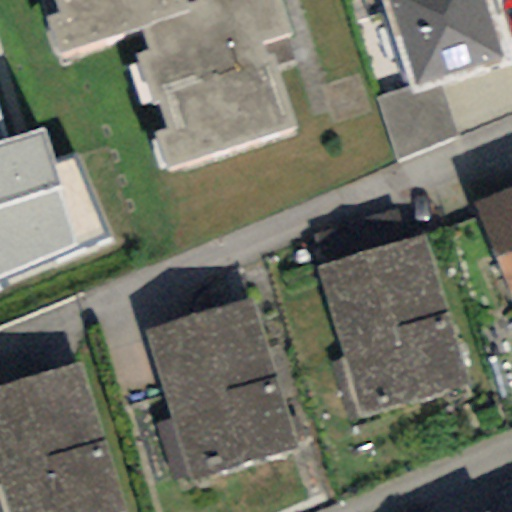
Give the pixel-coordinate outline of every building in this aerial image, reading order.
[(53,0),(58,14),(47,17),(59,54),(140,27),(188,12),(186,5),(184,0),(53,0)] [(195,0),(196,2),(186,5),(188,12),(140,27),(148,51),(131,57),(139,83),(144,82),(152,106),(158,104),(166,129),(153,133),(165,168),(296,127),(277,68),(294,63),(286,38),(291,36),(279,0),(195,0)] [(485,0),(374,0),(410,104),(443,93),(509,71),(485,0)] [(410,104),(381,116),(400,171),(463,148),(443,93),(410,104)] [(0,121),(0,284),(109,237),(75,159),(52,164),(42,128),(6,141),(0,121)] [(511,325),(511,216),(474,232),(511,325)] [(426,254),(323,284),(365,428),(468,398),(426,254)] [(253,311),(148,345),(196,490),(300,456),(253,311)] [(119,511),(82,378),(0,400),(0,511),(119,511)]
